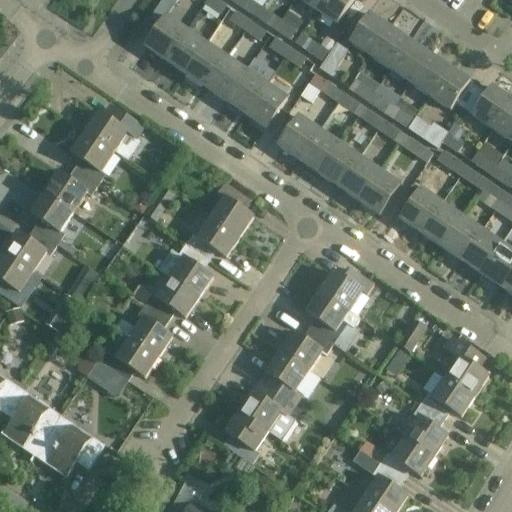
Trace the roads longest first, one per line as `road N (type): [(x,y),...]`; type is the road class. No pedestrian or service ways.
road 1 (residential): [(154,455),(311,221)]
road 2 (residential): [(311,221),(83,65)]
road 3 (residential): [(511,353),(311,221)]
